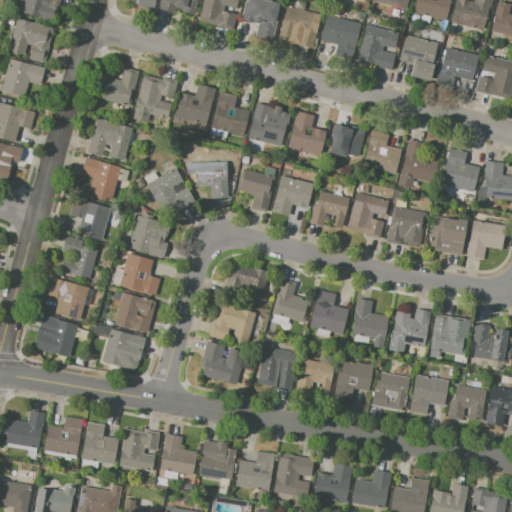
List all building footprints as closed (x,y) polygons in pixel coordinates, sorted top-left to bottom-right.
[(59,0),(59,2),(52,0),(50,7),(54,8),(51,20),(20,12),(23,0),(59,0)] [(155,0),(154,8),(136,4),(136,0),(155,0)] [(197,0),(194,14),(181,11),(181,9),(176,8),(175,12),(158,8),(160,0),(197,0)] [(237,0),(236,8),(224,5),(222,11),(236,14),(232,29),(198,20),(203,0),(237,0)] [(246,0),(267,0),(279,3),(275,17),(277,17),(271,41),(255,37),(258,25),(241,21),(242,17),(240,17),(243,7),(245,8),(246,0)] [(407,0),(405,9),(381,3),(381,0),(407,0)] [(449,0),(444,21),(412,12),(415,0),(449,0)] [(468,0),(455,0),(450,22),(482,30),(487,7),(490,7),(492,0),(473,0),(473,1),(468,0)] [(497,1),(510,4),(507,13),(511,14),(511,36),(489,31),(497,1)] [(286,6),(320,14),(312,47),(288,41),(289,37),(279,34),(286,6)] [(325,15),(360,23),(351,60),(338,57),(341,45),(319,40),(325,15)] [(16,18),(53,28),(44,63),(28,59),(31,45),(26,44),(23,55),(8,51),(16,18)] [(365,24),(398,33),(394,49),(382,46),(381,50),(393,53),(389,70),(356,61),(365,24)] [(404,35),(437,43),(431,64),(433,65),(429,81),(409,76),(412,63),(398,59),(404,35)] [(445,47),(477,55),(471,80),(454,76),(451,88),(433,83),(437,68),(439,69),(445,47)] [(485,55),(511,61),(511,88),(510,97),(496,93),(496,96),(474,91),(478,75),(491,78),(492,73),(482,70),(485,55)] [(0,76),(5,57),(44,67),(39,85),(28,83),(24,97),(0,90),(0,76)] [(123,68),(138,71),(130,106),(96,98),(102,77),(110,79),(110,78),(120,80),(123,68)] [(143,75),(160,79),(160,77),(176,81),(172,99),(161,96),(159,101),(170,104),(166,119),(149,115),(147,123),(132,119),(143,75)] [(197,84),(215,89),(205,130),(172,122),(179,92),(194,96),(197,84)] [(219,92),(236,96),(233,107),(249,111),(243,136),(210,128),(219,92)] [(0,102),(35,112),(30,129),(18,125),(14,142),(0,138),(0,102)] [(256,102),(270,106),(270,108),(273,109),(274,105),(281,107),(280,111),(290,114),(285,132),(283,132),(280,146),(247,138),(256,102)] [(296,111),(313,115),(310,127),(326,131),(320,155),(287,147),(296,111)] [(95,117),(132,128),(123,160),(102,155),(102,156),(85,152),(95,117)] [(358,128),(357,132),(364,134),(357,162),(332,155),(336,140),(329,138),(333,122),(358,128)] [(371,130),(388,134),(385,145),(400,149),(394,174),(371,168),(372,163),(363,161),(371,130)] [(408,139),(423,143),(420,155),(438,159),(433,183),(412,178),(410,188),(397,185),(408,139)] [(0,142),(22,148),(18,163),(11,161),(6,181),(0,179),(0,142)] [(448,148),(466,152),(463,162),(478,166),(472,192),(439,184),(448,148)] [(85,157),(120,167),(120,168),(128,171),(124,182),(117,179),(111,199),(105,197),(104,201),(95,198),(96,195),(87,192),(92,177),(80,174),(85,157)] [(485,161),(502,162),(501,174),(511,175),(511,199),(481,197),(485,161)] [(226,162),(227,197),(210,198),(209,186),(192,186),(192,163),(226,162)] [(145,184),(175,168),(182,182),(181,182),(185,188),(186,188),(193,202),(170,215),(168,212),(162,215),(145,184)] [(242,169),(274,176),(266,210),(252,207),(255,195),(244,193),(245,191),(237,189),(242,169)] [(279,174),(311,183),(305,207),(290,203),(287,215),(269,210),(279,174)] [(312,205),(315,206),(319,191),(348,198),(340,227),(328,224),(330,216),(325,214),(322,226),(307,223),(312,205)] [(354,191),(386,199),(383,215),(373,213),(371,218),(382,221),(378,238),(364,234),(364,233),(346,229),(354,191)] [(74,198),(110,208),(100,240),(75,233),(79,219),(69,216),(74,198)] [(392,206),(425,213),(424,214),(427,214),(425,226),(422,225),(418,245),(402,242),(403,237),(402,237),(400,245),(384,242),(392,206)] [(136,215),(169,223),(165,237),(164,237),(163,240),(162,240),(162,242),(166,243),(162,257),(128,248),(136,215)] [(433,216),(457,220),(457,219),(466,221),(460,255),(433,251),(434,247),(430,246),(432,234),(430,234),(433,216)] [(472,220),(504,225),(500,250),(485,247),(483,259),(466,256),(467,248),(465,247),(468,227),(470,227),(472,220)] [(65,236),(82,240),(81,246),(97,250),(89,279),(59,271),(63,259),(72,261),(74,254),(61,251),(65,236)] [(127,253),(152,260),(148,275),(159,278),(154,295),(118,285),(127,253)] [(234,262),(268,271),(259,304),(246,301),(250,288),(238,285),(237,289),(225,286),(229,270),(232,271),(234,262)] [(52,277),(88,287),(79,320),(54,313),(58,298),(47,295),(52,277)] [(281,281),(295,285),(292,295),(302,298),(301,299),(310,302),(304,323),(271,313),(281,281)] [(317,290),(335,294),(332,306),(347,309),(341,334),(309,327),(317,290)] [(122,292),(155,301),(146,333),(113,324),(122,292)] [(356,298),(372,301),(370,313),(387,316),(382,348),(372,346),(373,338),(350,334),(356,298)] [(207,336),(224,340),(227,328),(234,330),(230,342),(245,346),(254,313),(218,303),(213,322),(211,321),(207,336)] [(395,311),(409,314),(408,318),(413,319),(414,309),(430,311),(424,347),(405,343),(403,353),(387,350),(389,338),(390,338),(395,311)] [(42,315),(76,325),(67,357),(44,351),(49,335),(37,332),(42,315)] [(434,315),(444,316),(444,315),(452,317),(452,319),(459,320),(459,318),(468,319),(469,319),(466,339),(465,339),(462,355),(459,355),(429,350),(434,315)] [(474,323),(489,325),(488,334),(494,335),(495,328),(507,331),(504,347),(511,348),(509,361),(502,360),(501,362),(472,357),(475,341),(471,340),(474,323)] [(109,328),(144,338),(140,354),(127,351),(123,366),(101,360),(109,328)] [(206,341),(223,345),(220,358),(225,359),(228,348),(243,352),(235,384),(201,376),(203,367),(199,366),(206,341)] [(262,346),(297,352),(294,368),(293,368),(289,391),(275,389),(275,385),(271,384),(271,387),(256,384),(262,346)] [(303,359),(333,364),(328,394),(315,392),(316,382),(310,381),(308,395),(293,393),(296,374),(301,375),(303,359)] [(339,360),(372,365),(368,391),(352,388),(350,400),(332,397),(339,360)] [(376,379),(378,380),(380,372),(408,377),(405,396),(404,396),(402,407),(389,405),(389,408),(370,405),(373,388),(374,388),(376,379)] [(414,375),(448,381),(443,406),(427,404),(426,413),(408,410),(414,375)] [(449,401),(452,401),(455,385),(485,390),(480,421),(467,418),(469,408),(464,407),(461,420),(446,418),(449,401)] [(511,389),(511,415),(503,414),(501,426),(484,423),(490,386),(511,389)] [(8,419),(27,422),(29,410),(44,413),(38,448),(4,442),(8,419)] [(47,425),(63,428),(65,416),(83,419),(76,456),(42,450),(47,425)] [(86,422),(104,424),(102,436),(118,439),(113,464),(80,459),(86,422)] [(125,428),(143,431),(143,430),(158,432),(155,449),(144,447),(143,453),(154,455),(151,471),(118,465),(125,428)] [(164,433),(182,436),(180,448),(195,451),(191,475),(158,470),(164,433)] [(203,440),(216,442),(216,441),(227,442),(226,448),(235,449),(230,479),(220,478),(220,479),(197,475),(203,440)] [(239,460),(255,463),(256,452),(274,455),(268,492),(234,486),(239,460)] [(278,456),(284,457),(284,454),(313,458),(310,476),(299,474),(298,480),(311,482),(308,497),(273,491),(278,456)] [(320,472),(331,474),(333,462),(350,465),(344,502),(316,498),(320,472)] [(356,479),(370,481),(372,469),(389,473),(383,508),(351,502),(356,479)] [(0,480),(30,485),(25,511),(10,511),(12,507),(0,504),(0,480)] [(391,511),(395,489),(410,491),(412,480),(430,483),(425,511),(391,511)] [(76,511),(80,486),(109,491),(111,484),(121,486),(116,511),(76,511)] [(33,511),(38,488),(50,490),(51,489),(62,491),(63,485),(74,487),(72,496),(71,496),(68,511),(54,511),(48,511),(47,511),(33,511)] [(433,511),(436,497),(451,500),(454,487),(469,490),(464,511),(433,511)] [(475,489),(490,492),(489,494),(508,497),(505,511),(483,511),(484,508),(472,506),(475,489)] [(121,511),(124,498),(135,500),(134,506),(158,510),(157,511),(121,511)]
